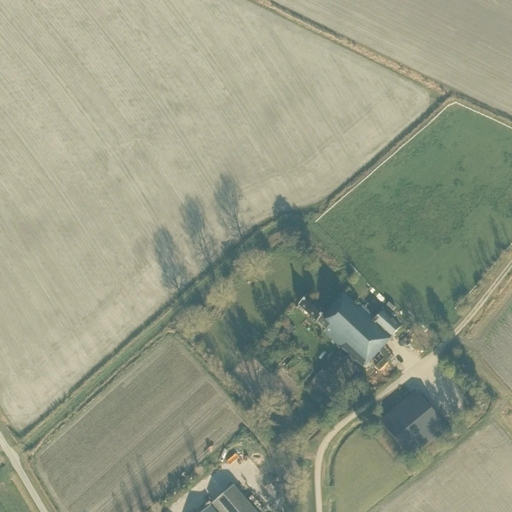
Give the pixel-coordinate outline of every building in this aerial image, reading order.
[(356,361),(364,368),(397,331),(401,327),(383,311),(374,320),(344,293),(326,312),(307,296),(299,305),(326,330),(324,332),(349,355),(346,358),(339,352),(312,381),(331,399),(358,369),(352,365),(356,361)] [(289,336),(294,329),(287,323),(282,330),(289,336)] [(380,422),(410,459),(447,428),(417,392),(380,422)] [(451,438),(457,433),(451,426),(445,431),(451,438)] [(256,511),(234,486),(213,505),(216,508),(218,511),(256,511)]
